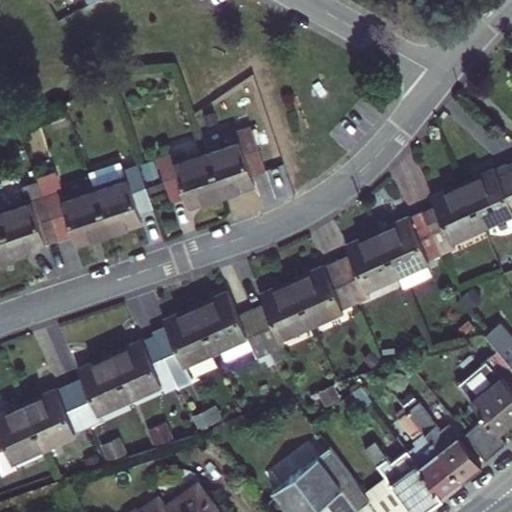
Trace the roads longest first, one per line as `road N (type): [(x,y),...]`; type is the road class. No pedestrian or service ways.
road 1 (residential): [(0,322),(275,227),(359,176)]
road 2 (residential): [(442,79),(300,0)]
road 3 (residential): [(359,176),(442,79)]
